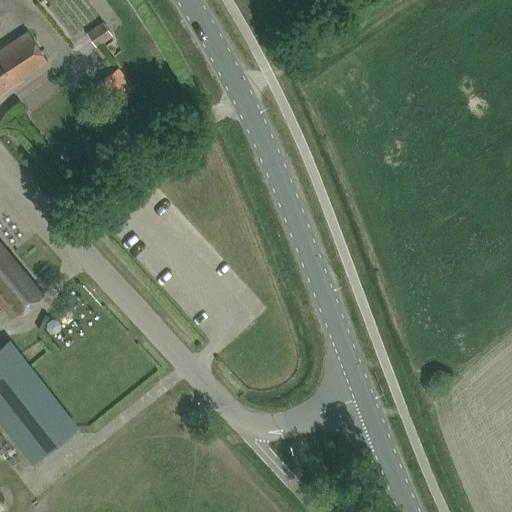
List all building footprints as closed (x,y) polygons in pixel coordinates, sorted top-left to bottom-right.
[(103,22),(88,32),(96,45),(112,35),(103,22)] [(0,92),(48,60),(28,31),(0,49),(0,92)] [(134,87),(118,68),(99,85),(115,103),(134,87)] [(0,304),(12,318),(42,293),(0,242),(0,304)] [(0,419),(33,461),(62,439),(78,427),(10,340),(0,347),(0,419)]
